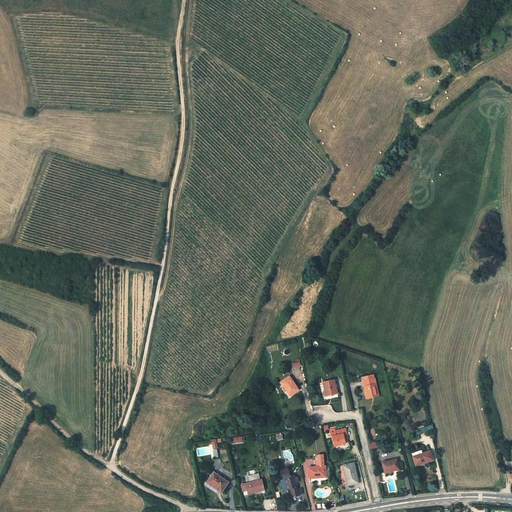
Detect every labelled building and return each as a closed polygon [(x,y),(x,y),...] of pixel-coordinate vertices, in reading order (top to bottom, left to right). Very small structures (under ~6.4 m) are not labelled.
[(298,377),(296,378),(294,374),(285,378),(293,392),(303,386),(298,377)] [(371,396),(383,393),(378,376),(367,379),(371,396)] [(331,394),(341,392),(337,379),(328,382),(331,394)] [(345,433),(338,435),(340,445),(351,442),(350,438),(350,435),(353,435),(352,427),(344,429),(345,433)] [(220,439),(212,440),(213,444),(216,443),(217,450),(222,449),(220,439)] [(420,461),(437,455),(434,447),(417,453),(420,461)] [(320,461),(328,460),(327,452),(322,453),(321,454),(320,455),(320,456),(320,461)] [(403,468),(401,459),(388,462),(390,471),(403,468)] [(353,484),(364,482),(359,462),(348,464),(349,470),(350,470),(353,484)] [(321,465),(313,466),(314,477),(331,475),(330,464),(328,464),(321,465)] [(294,473),(292,468),(285,470),(286,476),(291,474),(292,477),(289,478),(291,487),(292,489),(295,488),(297,495),(304,493),(300,479),(302,478),(301,474),(300,474),(299,474),(298,473),(298,472),(294,473)] [(230,482),(216,473),(210,481),(225,490),(230,482)] [(251,480),(253,487),(251,488),(252,492),(269,487),(267,477),(251,480)]
